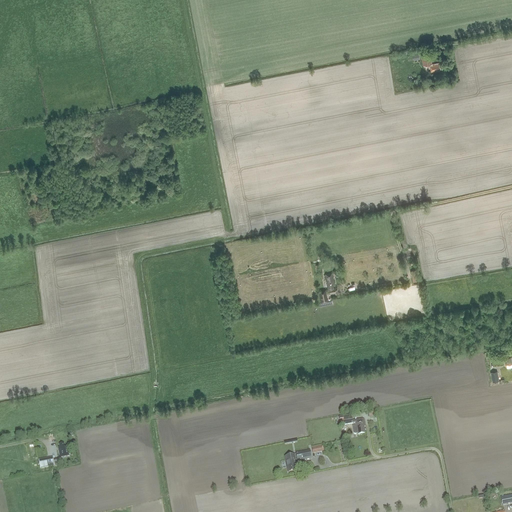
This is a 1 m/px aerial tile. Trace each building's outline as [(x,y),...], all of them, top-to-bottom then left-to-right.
[(426,68),(430,67),(431,73),(440,71),(439,69),(442,69),(441,64),(439,65),(439,63),(432,64),(430,54),(421,56),(423,63),(423,67),(426,66),(426,68)] [(333,285),(334,285),(332,273),(325,274),(327,289),(333,288),(333,285)] [(320,299),(321,303),(328,302),(329,301),(326,289),(318,291),(320,299)] [(499,381),(497,371),(490,372),(492,382),(499,381)] [(351,414),(339,416),(339,419),(340,419),(343,418),(344,424),(344,425),(354,423),(355,426),(352,426),(353,433),(355,434),(356,434),(357,435),(365,433),(364,430),(365,429),(364,418),(352,420),(351,414)] [(60,447),(58,447),(60,458),(69,456),(68,447),(64,448),(64,443),(59,444),(60,447)] [(315,453),(325,451),(324,444),(313,447),(315,453)] [(286,462),(287,468),(288,472),(297,471),(295,460),(297,459),(298,461),(311,458),(309,451),(296,454),(296,455),(285,457),(286,462)] [(53,457),(39,460),(41,469),(54,466),(60,465),(59,458),(53,459),(53,457)] [(511,495),(500,498),(502,505),(511,503),(511,495)]
